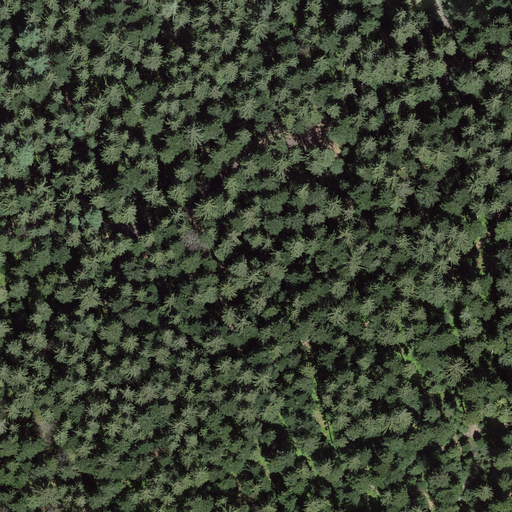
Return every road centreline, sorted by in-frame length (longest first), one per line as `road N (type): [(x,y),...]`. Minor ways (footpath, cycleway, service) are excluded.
road 1 (track): [(0,241),(225,183),(348,125),(479,79)]
road 2 (track): [(188,193),(245,371),(242,511)]
